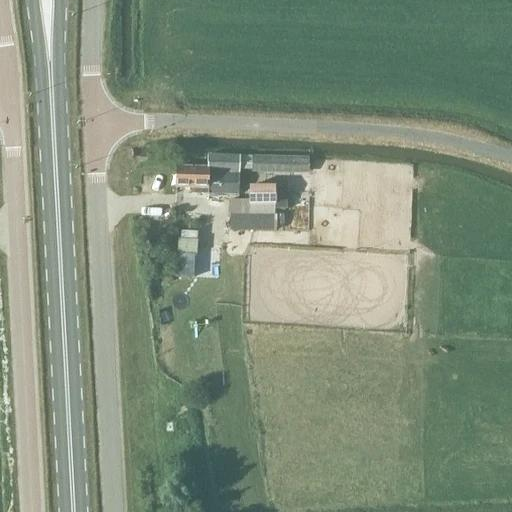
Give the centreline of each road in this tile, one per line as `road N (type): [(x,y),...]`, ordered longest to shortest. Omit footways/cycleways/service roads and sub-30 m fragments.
road 1 (unclassified): [(95,119),(366,130),(442,139),(511,160)]
road 2 (primary): [(72,511),(51,101)]
road 3 (unclassified): [(7,105),(30,511)]
road 4 (unclassified): [(95,119),(113,511)]
